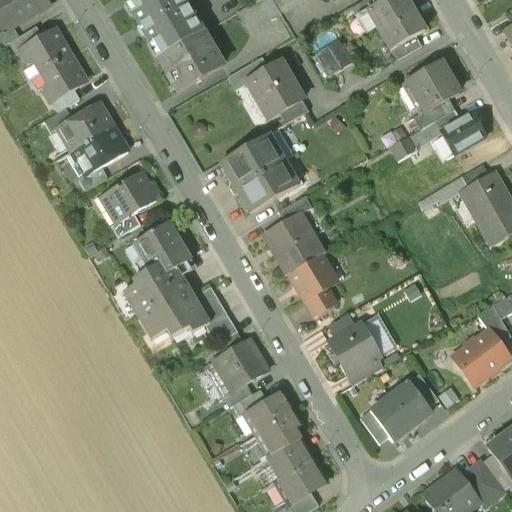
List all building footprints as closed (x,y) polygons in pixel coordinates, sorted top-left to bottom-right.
[(43,0),(0,0),(0,29),(3,34),(4,36),(12,31),(49,9),(43,0)] [(181,0),(143,0),(130,8),(135,15),(132,17),(139,29),(138,30),(142,37),(144,37),(150,47),(152,46),(160,60),(202,36),(181,0)] [(270,0),(280,17),(308,0),(270,0)] [(402,0),(392,0),(367,15),(390,55),(415,41),(423,36),(402,0)] [(18,41),(8,47),(15,59),(20,56),(19,55),(42,41),(36,30),(18,41)] [(12,31),(4,36),(3,34),(0,35),(0,51),(8,47),(18,41),(12,31)] [(42,41),(19,55),(20,56),(26,66),(23,68),(22,74),(28,85),(40,77),(70,60),(54,34),(42,41)] [(160,60),(158,61),(178,95),(223,70),(202,36),(160,60)] [(415,41),(390,55),(396,65),(421,51),(415,41)] [(338,45),(314,59),(327,81),(351,67),(338,45)] [(70,60),(40,77),(46,87),(43,96),(50,106),(73,93),(85,85),(70,60)] [(262,62),(239,75),(246,86),(268,73),(262,62)] [(268,73),(246,86),(267,124),(279,118),(301,105),(303,104),(281,65),(268,73)] [(441,67),(400,90),(401,91),(407,88),(423,116),(417,119),(418,120),(441,107),(458,97),(441,67)] [(73,93),(50,106),(56,117),(65,112),(79,103),(73,93)] [(301,105),(279,118),(285,128),(307,115),(301,105)] [(71,122),(56,131),(56,132),(71,156),(112,131),(97,106),(71,122)] [(418,120),(413,123),(419,134),(434,126),(447,118),(441,107),(418,120)] [(56,117),(43,125),(49,136),(56,132),(56,131),(71,122),(65,112),(56,117)] [(447,118),(434,126),(440,136),(459,125),(453,115),(447,118)] [(459,125),(440,136),(453,159),(483,142),(470,118),(459,125)] [(112,131),(71,156),(84,179),(85,180),(100,172),(127,155),(112,131)] [(266,139),(220,165),(232,186),(231,191),(234,197),(239,199),(250,217),(297,191),(266,139)] [(407,142),(389,151),(397,166),(414,156),(407,142)] [(482,169),(461,180),(467,190),(488,179),(482,169)] [(100,172),(85,180),(84,179),(77,183),(85,195),(106,182),(100,172)] [(511,212),(491,177),(488,179),(467,190),(461,194),(461,195),(474,219),(473,219),(490,249),(511,236),(511,212)] [(137,178),(104,197),(111,209),(106,213),(114,227),(115,229),(133,218),(161,202),(152,187),(146,191),(137,178)] [(461,180),(431,199),(435,206),(437,209),(461,195),(461,194),(467,190),(461,180)] [(431,199),(417,207),(421,213),(435,206),(431,199)] [(303,201),(277,216),(284,227),(299,218),(300,219),(310,213),(303,201)] [(133,218),(115,229),(114,227),(110,230),(117,242),(139,229),(133,218)] [(284,227),(264,238),(287,279),(293,275),(320,259),(322,258),(300,219),(299,218),(284,227)] [(168,225),(131,247),(140,261),(143,260),(150,272),(131,283),(133,288),(121,295),(150,343),(165,334),(170,343),(188,332),(191,337),(204,330),(209,327),(193,300),(176,271),(191,262),(168,225)] [(320,259),(293,275),(289,278),(305,305),(326,293),(336,287),(320,259)] [(237,336),(210,291),(193,300),(209,327),(204,330),(216,348),(237,336)] [(326,293),(305,305),(313,320),(335,308),(326,293)] [(511,297),(492,309),(500,322),(511,315),(511,297)] [(492,309),(476,319),(488,335),(499,348),(510,340),(500,322),(492,309)] [(360,328),(328,347),(353,389),(382,372),(376,361),(378,360),(360,328)] [(488,335),(475,344),(474,342),(464,350),(465,352),(452,361),(473,389),(509,362),(499,348),(488,335)] [(248,343),(213,365),(231,396),(245,387),(267,374),(248,343)] [(438,404),(419,378),(409,385),(428,411),(438,404)] [(428,411),(409,385),(389,400),(411,430),(431,415),(428,411)] [(231,396),(223,401),(229,411),(232,409),(251,398),(245,387),(231,396)] [(251,398),(232,409),(238,420),(244,416),(265,403),(259,393),(251,398)] [(265,403),(244,416),(257,439),(293,418),(285,406),(278,410),(272,399),(265,403)] [(411,430),(389,400),(369,415),(388,441),(391,445),(411,430)] [(388,441),(369,415),(359,422),(378,448),(388,441)] [(293,418),(257,439),(270,460),(299,443),(293,434),(300,430),(293,418)] [(511,437),(510,434),(487,451),(492,458),(511,485),(511,437)] [(270,460),(267,462),(280,484),(311,465),(299,443),(270,460)] [(511,485),(492,458),(482,465),(503,494),(511,487),(511,485)] [(280,484),(276,486),(288,506),(289,508),(309,496),(325,487),(323,485),(318,488),(313,480),(318,477),(311,465),(280,484)] [(482,465),(461,481),(479,505),(478,506),(482,510),(503,494),(482,465)] [(456,474),(423,499),(432,511),(470,511),(478,506),(479,505),(461,481),(456,474)] [(309,496),(289,508),(288,506),(286,507),(288,511),(313,511),(318,510),(309,496)]
